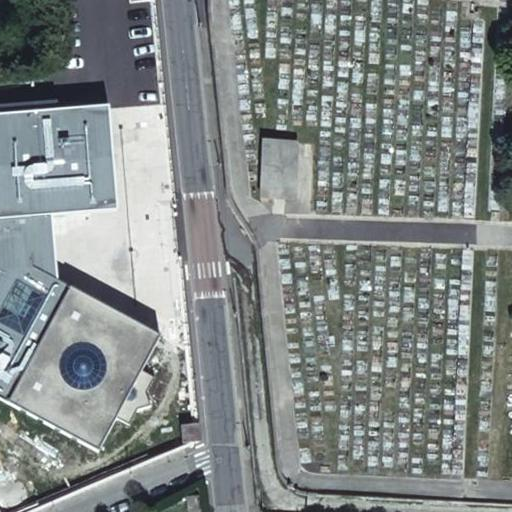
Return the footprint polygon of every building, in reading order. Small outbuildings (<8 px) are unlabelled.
[(39,114),(63,112),(63,103),(39,105),(39,114)] [(142,372),(161,337),(56,281),(33,268),(29,219),(51,218),(114,212),(107,110),(63,112),(39,114),(39,105),(0,107),(0,400),(98,453),(117,419),(129,426),(138,410),(151,406),(146,394),(155,378),(142,372)] [(261,198),(295,200),(297,143),(263,141),(261,198)] [(33,268),(56,281),(51,218),(29,219),(33,268)] [(198,425),(181,427),(182,445),(200,443),(198,425)] [(196,497),(185,498),(187,511),(194,511),(199,511),(196,497)]
